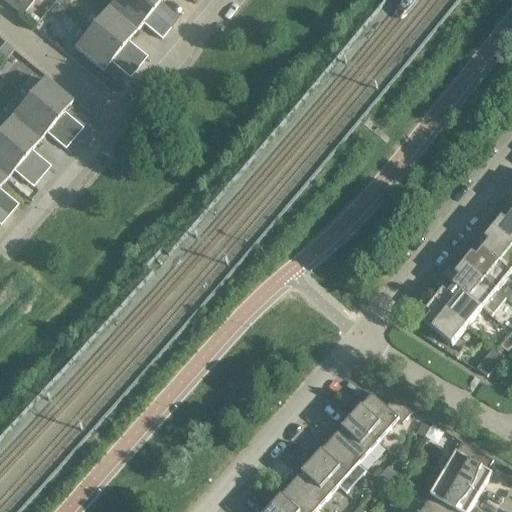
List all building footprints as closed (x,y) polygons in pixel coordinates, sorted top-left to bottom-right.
[(1,0),(22,17),(35,0),(34,0),(1,0)] [(170,30),(133,0),(114,0),(106,10),(135,34),(145,22),(148,24),(148,28),(147,29),(161,40),(170,30)] [(163,0),(133,0),(170,30),(178,20),(164,8),(163,9),(159,10),(157,8),(163,0)] [(56,4),(50,11),(56,17),(63,10),(56,4)] [(135,34),(106,10),(90,30),(138,69),(146,59),(132,47),(131,48),(127,48),(125,46),(135,34)] [(39,21),(31,15),(27,20),(35,26),(39,21)] [(138,69),(90,30),(74,50),(103,73),(113,60),(116,62),(116,66),(115,68),(130,79),(138,69)] [(4,46),(0,50),(0,52),(7,58),(13,51),(5,44),(4,46)] [(43,81),(27,100),(74,140),(82,130),(68,118),(67,119),(63,119),(61,117),(72,105),(43,81)] [(74,140),(27,100),(10,119),(39,143),(49,131),(52,133),(52,137),(51,138),(65,150),(74,140)] [(39,143),(10,119),(0,131),(0,143),(41,178),(50,168),(36,156),(35,157),(31,158),(28,156),(39,143)] [(41,178),(0,143),(0,176),(6,182),(17,169),(19,172),(20,176),(19,177),(33,188),(41,178)] [(0,189),(6,182),(0,176),(0,209),(9,217),(17,207),(3,195),(2,196),(0,196),(0,189)] [(9,217),(0,209),(0,226),(0,227),(9,217)] [(511,215),(510,214),(511,216),(505,225),(502,223),(503,221),(502,220),(494,230),(511,245),(511,215)] [(511,274),(511,245),(494,230),(485,241),(486,241),(488,240),(491,242),(484,251),(481,249),(480,249),(511,275),(511,274)] [(511,275),(480,249),(480,250),(483,252),(475,261),(472,258),(474,257),(473,256),(464,266),(497,293),(511,275)] [(505,299),(497,293),(464,266),(456,276),(457,277),(458,275),(462,278),(454,287),(451,285),(482,311),(490,317),(505,299)] [(482,311),(451,285),(451,286),(453,288),(446,297),(443,294),(444,292),(443,292),(435,302),(467,329),(482,311)] [(467,329),(435,302),(426,312),(427,313),(429,311),(432,314),(424,324),(452,347),(467,329)] [(511,348),(511,335),(501,348),(508,354),(511,348)] [(477,370),(487,379),(504,359),(494,350),(477,370)] [(364,408),(352,420),(379,444),(399,422),(402,426),(413,414),(393,402),(386,409),(367,393),(358,403),(364,408)] [(379,444),(352,420),(341,433),(335,428),(327,438),(359,467),(379,444)] [(422,425),(416,436),(423,440),(430,429),(422,425)] [(366,473),(359,467),(327,438),(318,447),(323,452),(312,465),(339,489),(346,495),(366,473)] [(462,445),(444,476),(480,498),(489,483),(484,479),(493,463),(462,445)] [(339,489),(312,465),(300,478),(295,473),(287,482),(319,511),(339,489)] [(395,475),(388,469),(378,480),(385,487),(395,475)] [(471,511),(480,498),(444,476),(425,507),(433,511),(464,511),(466,510),(469,511),(471,511)] [(318,511),(319,511),(287,482),(278,492),(283,497),(272,510),(274,511),(318,511)]
